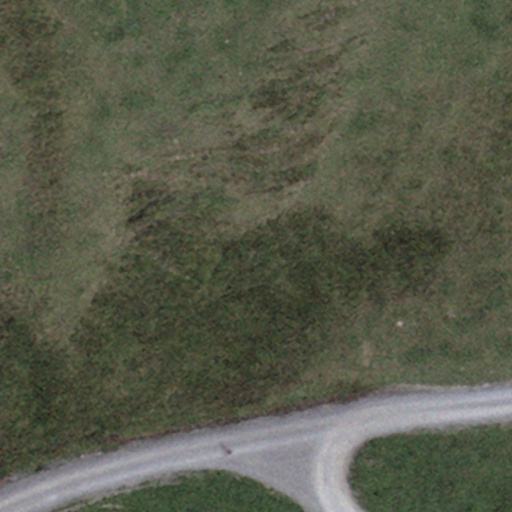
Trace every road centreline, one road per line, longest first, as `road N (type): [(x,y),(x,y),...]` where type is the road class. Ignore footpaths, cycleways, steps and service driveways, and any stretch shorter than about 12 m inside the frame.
road 1 (track): [(0,511),(178,450),(276,432)]
road 2 (track): [(276,432),(511,401)]
